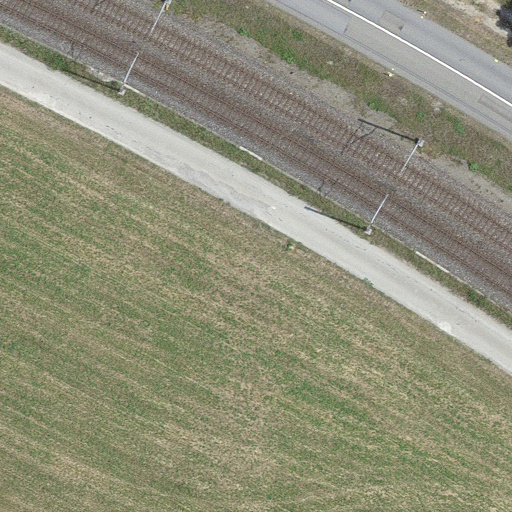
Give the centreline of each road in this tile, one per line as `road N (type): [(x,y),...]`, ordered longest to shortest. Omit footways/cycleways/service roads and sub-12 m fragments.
road 1 (unclassified): [(511,356),(178,153),(0,63)]
road 2 (primary): [(327,0),(511,105)]
